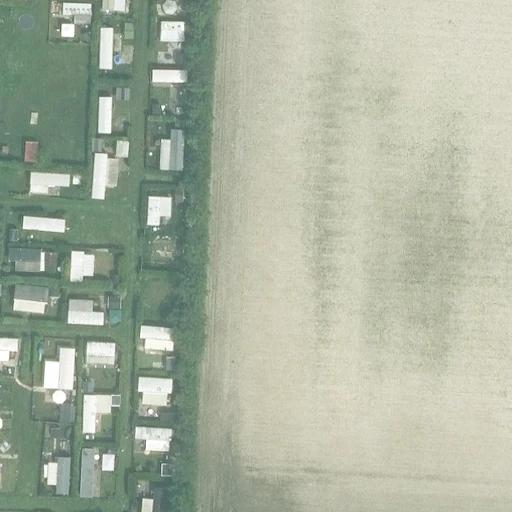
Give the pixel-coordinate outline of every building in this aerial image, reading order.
[(93,16),(110,16),(110,0),(82,0),(82,6),(94,7),(93,16)] [(133,58),(132,17),(117,17),(118,59),(133,58)] [(201,37),(201,23),(176,24),(177,38),(201,37)] [(187,76),(189,60),(173,58),(171,75),(187,76)] [(131,123),(133,86),(120,86),(118,122),(131,123)] [(67,110),(88,111),(89,91),(67,90),(67,110)] [(66,126),(65,150),(88,151),(89,127),(66,126)] [(190,160),(191,129),(180,128),(179,159),(190,160)] [(136,131),(136,147),(148,146),(148,130),(136,131)] [(124,175),(136,176),(138,145),(115,144),(113,188),(124,188),(124,175)] [(93,183),(104,184),(106,165),(94,164),(93,183)] [(57,186),(91,185),(91,167),(57,167),(57,186)] [(168,186),(167,215),(179,216),(180,186),(168,186)] [(103,232),(133,234),(134,207),(104,205),(103,232)] [(44,208),(43,233),(81,235),(81,222),(69,221),(69,210),(44,208)] [(0,247),(13,248),(14,229),(0,228),(0,247)] [(28,247),(35,248),(35,259),(59,260),(60,238),(29,236),(28,247)] [(90,267),(112,269),(114,242),(92,241),(90,267)] [(164,267),(162,281),(176,283),(178,269),(164,267)] [(69,293),(70,277),(35,275),(33,299),(54,300),(55,292),(69,293)] [(122,316),(123,302),(112,302),(113,290),(89,289),(87,314),(122,316)] [(159,330),(176,332),(177,317),(160,315),(159,330)] [(58,351),(91,352),(92,332),(58,331),(58,351)] [(105,333),(104,355),(133,356),(134,334),(105,333)] [(129,363),(115,366),(118,379),(132,376),(129,363)] [(157,394),(185,398),(189,371),(160,367),(157,394)] [(56,374),(55,383),(80,384),(80,375),(56,374)] [(25,412),(25,378),(3,378),(3,412),(25,412)] [(81,396),(81,386),(55,385),(55,395),(81,396)] [(102,385),(100,425),(114,425),(114,405),(127,406),(128,386),(102,385)] [(163,431),(163,442),(185,442),(185,419),(152,419),(153,431),(163,431)] [(131,463),(132,450),(119,449),(118,462),(131,463)] [(15,481),(33,482),(34,469),(16,468),(15,481)] [(156,511),(169,511),(171,491),(158,490),(156,511)]
